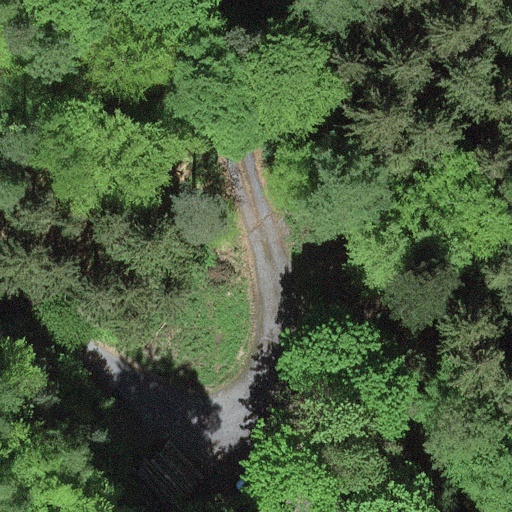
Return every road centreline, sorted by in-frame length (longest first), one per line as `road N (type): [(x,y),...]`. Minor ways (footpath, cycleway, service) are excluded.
road 1 (track): [(212,455),(283,331),(282,226),(214,0)]
road 2 (track): [(0,292),(125,373),(259,511)]
